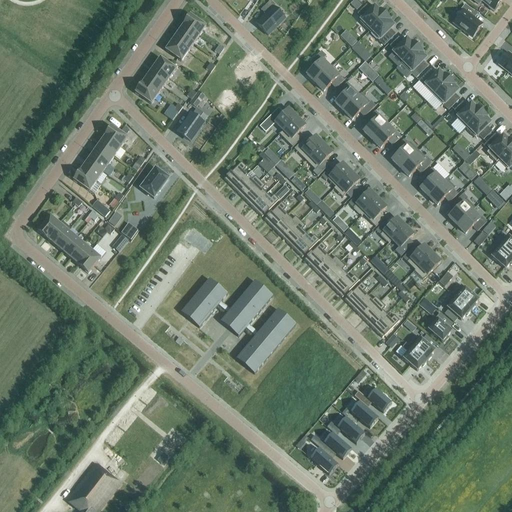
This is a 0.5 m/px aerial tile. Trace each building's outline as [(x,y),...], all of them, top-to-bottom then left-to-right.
[(354,0),(350,5),(356,11),(361,6),(354,0)] [(471,0),(479,5),(481,1),(490,8),(489,9),(494,12),(498,8),(497,7),(502,0),(471,0)] [(265,15),(256,25),(268,36),(285,20),(273,8),(275,6),(270,1),(261,11),(265,15)] [(463,12),(454,24),(455,25),(454,26),(460,30),(461,29),(473,38),(482,26),(474,19),(477,15),(474,12),(465,5),(461,10),(463,12)] [(366,6),(358,15),(363,20),(360,23),(369,32),(385,17),(380,12),(379,13),(374,8),(371,11),(366,6)] [(190,16),(183,26),(199,37),(206,28),(190,16)] [(385,17),(369,32),(378,42),(379,41),(384,47),(395,35),(390,30),(393,27),(388,22),(389,21),(385,17)] [(183,26),(178,34),(194,45),(199,37),(183,26)] [(178,34),(172,42),(188,53),(194,45),(178,34)] [(398,38),(390,47),(395,52),(394,53),(403,63),(417,49),(412,44),(411,45),(407,41),(404,44),(398,38)] [(172,42),(165,51),(181,63),(188,53),(172,42)] [(403,63),(401,64),(411,74),(414,71),(419,76),(427,67),(422,62),(425,59),(420,54),(422,53),(417,49),(403,63)] [(364,50),(358,56),(364,63),(370,56),(364,50)] [(314,68),(307,75),(315,84),(331,68),(323,59),(326,57),(321,52),(310,64),(314,68)] [(511,57),(508,55),(499,66),(511,75),(511,57)] [(160,59),(153,69),(169,80),(176,70),(160,59)] [(364,64),(358,70),(365,77),(371,71),(364,64)] [(331,68),(315,84),(324,92),(331,85),(336,90),(344,81),(340,76),(331,68)] [(153,69),(148,77),(164,88),(169,80),(153,69)] [(431,71),(419,82),(424,87),(424,88),(433,97),(449,81),(445,77),(444,78),(439,73),(436,76),(431,71)] [(148,77),(142,84),(158,96),(164,88),(148,77)] [(379,78),(374,83),(387,97),(392,92),(379,78)] [(449,81),(433,97),(443,106),(446,103),(451,108),(459,100),(454,95),(457,92),(453,87),(454,86),(449,81)] [(343,97),(335,104),(344,112),(360,96),(359,96),(347,83),(338,92),(343,97)] [(142,84),(135,94),(151,105),(158,96),(142,84)] [(198,92),(190,104),(196,108),(205,97),(198,92)] [(360,96),(344,112),(352,121),(359,114),(364,118),(376,107),(371,102),(370,103),(361,94),(359,96),(360,96)] [(423,109),(430,116),(436,109),(429,103),(423,109)] [(463,103),(454,112),(459,117),(456,120),(466,129),(481,113),(477,109),(476,110),(471,105),(468,108),(463,103)] [(278,109),(267,120),(273,126),(275,124),(283,132),(297,119),(288,110),(284,115),(278,109)] [(196,110),(179,135),(185,139),(190,143),(192,140),(203,125),(198,122),(203,114),(196,110)] [(168,111),(165,116),(173,122),(177,117),(168,111)] [(371,125),(364,132),(372,141),(387,126),(378,118),(380,117),(375,112),(366,121),(371,125)] [(481,113),(466,129),(475,139),(478,136),(483,141),(492,132),(487,127),(490,124),(485,119),(486,118),(481,113)] [(415,114),(410,119),(416,125),(421,120),(415,114)] [(283,132),(279,135),(292,148),(301,140),(297,136),(305,127),(297,119),(283,132)] [(425,125),(420,121),(416,126),(420,130),(425,125)] [(387,126),(372,141),(380,149),(388,142),(395,135),(387,126)] [(112,128),(105,137),(121,149),(127,139),(112,128)] [(495,135),(483,147),(489,152),(487,154),(496,163),(498,162),(511,147),(511,144),(509,141),(508,142),(503,138),(500,141),(495,135)] [(105,137),(98,147),(114,158),(121,149),(105,137)] [(303,141),(294,150),(307,163),(324,146),(315,137),(307,146),(303,141)] [(399,154),(392,161),(400,169),(418,152),(410,143),(408,145),(404,140),(395,149),(399,154)] [(324,146),(307,163),(315,171),(313,173),(318,177),(329,166),(325,161),(332,154),(324,146)] [(98,147),(93,155),(108,166),(114,158),(98,147)] [(511,147),(498,162),(507,171),(510,168),(511,169),(511,147)] [(268,151),(265,155),(270,160),(274,156),(268,151)] [(464,151),(458,156),(463,162),(469,156),(464,151)] [(418,152),(400,169),(409,178),(416,171),(421,175),(432,164),(428,159),(426,160),(418,152)] [(475,152),(470,157),(474,161),(479,156),(475,152)] [(93,155),(87,162),(103,174),(108,166),(93,155)] [(274,156),(270,160),(276,166),(279,162),(274,156)] [(263,160),(258,165),(268,174),(273,170),(275,167),(270,162),(266,157),(263,160)] [(87,162),(81,172),(96,183),(103,174),(87,162)] [(241,163),(224,180),(234,190),(248,176),(243,171),(246,168),(241,163)] [(280,163),(276,167),(281,173),(285,169),(280,163)] [(330,169),(321,177),(326,182),(327,180),(335,188),(336,188),(351,173),(342,164),(334,172),(330,169)] [(464,164),(458,170),(470,182),(476,176),(464,164)] [(428,182),(420,190),(429,198),(445,182),(445,181),(437,173),(432,169),(423,178),(428,182)] [(155,170),(141,190),(154,200),(169,180),(155,170)] [(81,172),(74,181),(90,193),(89,193),(93,197),(100,187),(96,184),(96,183),(81,172)] [(248,176),(234,190),(243,199),(260,182),(251,173),(248,176)] [(335,188),(334,190),(342,198),(345,196),(346,196),(350,199),(359,191),(354,186),(359,182),(351,173),(336,188),(335,188)] [(479,178),(473,184),(486,197),(492,191),(479,178)] [(445,182),(429,198),(437,206),(444,199),(449,204),(458,195),(453,190),(455,189),(446,180),(445,181),(445,182)] [(260,182),(243,199),(252,209),(267,194),(262,190),(265,187),(260,182)] [(300,183),(296,187),(301,192),(305,188),(300,183)] [(284,187),(280,191),(285,196),(289,191),(284,187)] [(309,191),(305,195),(311,201),(315,197),(309,191)] [(486,197),(485,198),(495,208),(502,201),(492,191),(486,197)] [(357,196),(348,204),(353,209),(361,218),(363,216),(363,215),(378,200),(370,192),(361,200),(357,196)] [(267,194),(252,209),(262,218),(279,201),(274,196),(271,199),(267,194)] [(456,211),(449,218),(457,226),(471,212),(472,212),(475,209),(467,200),(468,199),(463,195),(451,206),(456,211)] [(378,200),(363,215),(363,216),(375,228),(385,219),(380,215),(386,209),(378,200)] [(97,201),(92,208),(104,218),(109,212),(97,201)] [(281,203),(264,220),(274,230),(288,216),(283,212),(287,208),(281,203)] [(328,210),(324,214),(330,220),(334,216),(328,210)] [(471,212),(457,226),(465,235),(473,228),(477,232),(486,223),(481,219),(480,220),(472,212),(471,212)] [(288,216),(274,230),(283,239),(300,222),(295,217),(292,220),(288,216)] [(50,217),(38,232),(47,240),(59,225),(50,217)] [(332,223),(337,227),(341,222),(337,218),(332,223)] [(384,223),(375,232),(380,236),(388,245),(390,243),(389,243),(392,241),(405,227),(397,219),(388,227),(384,223)] [(300,222),(283,239),(292,249),(306,235),(302,230),(305,227),(300,222)] [(360,235),(366,231),(358,222),(353,226),(360,235)] [(59,225),(47,240),(56,247),(68,232),(59,225)] [(405,227),(392,241),(399,248),(395,252),(400,257),(413,244),(409,240),(414,236),(405,227)] [(488,236),(492,231),(487,227),(483,231),(488,236)] [(188,241),(203,253),(207,248),(210,251),(213,246),(195,231),(188,241)] [(68,232),(56,247),(63,253),(75,238),(68,232)] [(482,234),(474,243),(479,247),(487,238),(482,234)] [(306,235),(292,249),(302,259),(319,241),(314,236),(311,239),(306,235)] [(497,245),(511,258),(511,237),(510,239),(506,235),(497,245)] [(121,237),(111,248),(118,253),(127,242),(121,237)] [(356,237),(351,242),(357,247),(361,243),(356,237)] [(75,238),(63,253),(70,260),(83,245),(75,238)] [(321,243),(304,261),(314,270),(328,256),(324,252),(327,249),(321,243)] [(495,243),(486,254),(505,270),(510,265),(511,266),(511,264),(511,258),(497,245),(495,243)] [(83,245),(70,260),(79,267),(92,252),(83,245)] [(411,250),(403,259),(415,271),(415,272),(432,255),(424,246),(415,255),(411,250)] [(92,252),(79,267),(88,275),(101,260),(92,252)] [(415,271),(414,272),(415,273),(423,281),(441,263),(432,255),(415,272),(415,271)] [(328,256),(314,270),(323,280),(340,262),(335,258),(332,261),(328,256)] [(340,262),(323,280),(332,289),(347,275),(342,271),(345,267),(340,262)] [(384,267),(379,271),(384,275),(388,271),(384,267)] [(447,274),(439,283),(444,288),(452,279),(447,274)] [(347,275),(332,289),(342,299),(359,282),(354,276),(351,279),(347,275)] [(394,276),(389,281),(393,284),(397,281),(398,280),(394,276)] [(209,281),(181,314),(199,329),(219,306),(228,313),(220,322),(239,338),(246,329),(256,337),(236,360),(254,375),(296,326),(278,311),(259,334),(249,326),(273,298),(254,282),(231,310),(222,302),(227,296),(209,281)] [(401,285),(397,281),(393,284),(397,289),(401,285)] [(361,284),(344,301),(354,311),(368,296),(364,292),(367,289),(361,284)] [(461,286),(452,296),(471,312),(475,307),(474,306),(479,301),(461,286)] [(368,296),(354,311),(363,320),(380,303),(375,298),(372,301),(368,296)] [(452,296),(443,306),(449,311),(445,315),(454,323),(458,319),(461,321),(466,316),(467,317),(471,312),(452,296)] [(380,303),(363,320),(372,329),(387,315),(382,311),(385,308),(380,303)] [(436,319),(426,329),(443,344),(448,339),(447,338),(452,332),(448,330),(452,325),(440,314),(436,319)] [(387,315),(372,329),(382,339),(399,322),(394,316),(391,320),(387,315)] [(408,322),(404,327),(408,331),(413,326),(408,322)] [(394,335),(386,344),(391,348),(398,338),(394,335)] [(409,346),(408,347),(427,363),(432,358),(430,357),(435,352),(431,349),(435,344),(426,337),(422,341),(417,337),(409,346)] [(407,352),(401,358),(417,372),(422,367),(423,368),(427,363),(408,347),(409,346),(406,344),(402,348),(407,352)] [(373,388),(364,398),(383,414),(392,404),(373,388)] [(358,392),(354,397),(359,401),(363,396),(358,392)] [(359,403),(351,413),(370,430),(378,420),(359,403)] [(331,424),(327,428),(336,437),(340,432),(356,445),(365,436),(346,419),(337,429),(331,424)] [(179,431),(160,454),(170,462),(189,439),(179,431)] [(315,436),(310,441),(323,452),(327,448),(343,461),(351,451),(332,435),(324,444),(315,436)] [(319,450),(310,460),(329,477),(338,467),(319,450)] [(116,455),(110,463),(119,470),(125,462),(116,455)] [(99,511),(121,485),(96,465),(67,502),(80,511),(99,511)]
